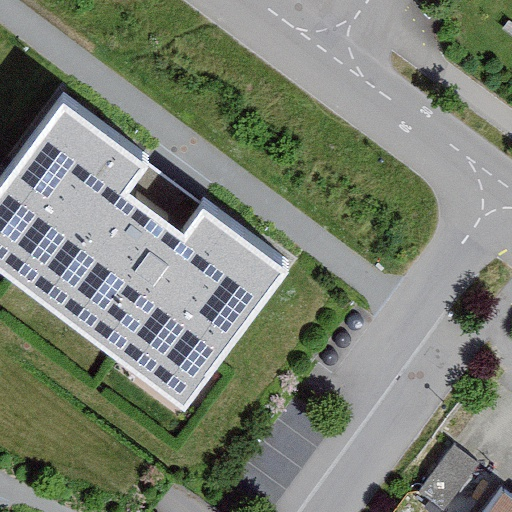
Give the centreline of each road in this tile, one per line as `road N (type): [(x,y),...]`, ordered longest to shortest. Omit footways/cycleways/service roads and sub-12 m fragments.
road 1 (residential): [(303,511),(423,311),(509,188)]
road 2 (residential): [(322,44),(509,188)]
